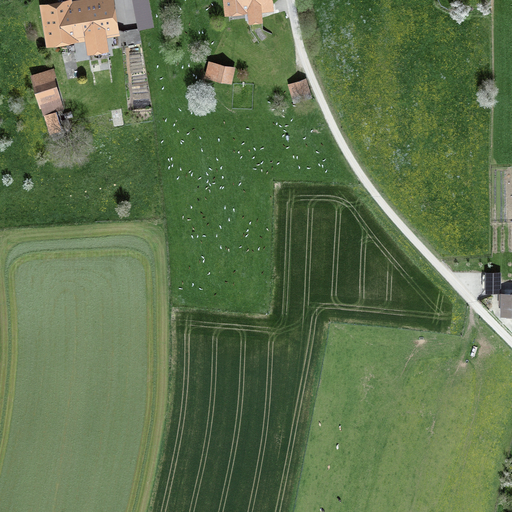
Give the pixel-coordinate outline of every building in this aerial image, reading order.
[(133,0),(140,29),(155,25),(149,0),(133,0)] [(227,0),(228,5),(232,5),(233,10),(247,8),(247,6),(248,6),(249,20),(260,19),(258,5),(271,3),(270,0),(227,0)] [(48,41),(72,38),(72,35),(86,33),(87,49),(109,47),(107,30),(112,29),(108,1),(67,7),(66,1),(42,5),(48,41)] [(141,43),(134,8),(120,11),(127,45),(141,43)] [(225,80),(228,66),(209,62),(206,77),(225,80)] [(42,106),(58,101),(49,71),(33,76),(42,106)] [(289,84),(295,102),(309,98),(303,80),(289,84)] [(45,115),(50,134),(60,131),(54,112),(45,115)] [(486,270),(487,292),(502,292),(501,269),(486,270)] [(511,280),(502,281),(502,290),(511,289),(511,280)] [(511,294),(499,294),(499,305),(503,305),(503,315),(511,314),(511,294)]
